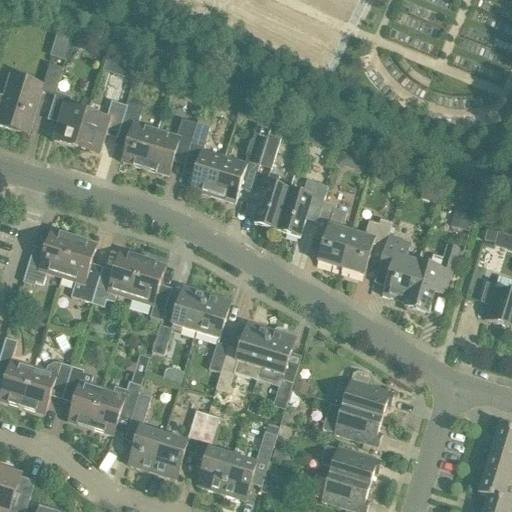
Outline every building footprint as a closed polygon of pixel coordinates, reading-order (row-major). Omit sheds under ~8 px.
[(86,43),(75,39),(73,47),(84,50),(86,43)] [(123,62),(109,58),(105,73),(118,77),(123,62)] [(0,127),(29,136),(42,93),(55,97),(56,95),(63,71),(49,67),(43,88),(10,78),(3,99),(0,98),(0,127)] [(61,121),(53,144),(76,151),(87,115),(68,110),(71,100),(56,95),(55,97),(49,117),(61,121)] [(119,136),(120,133),(127,109),(112,104),(106,121),(87,115),(76,151),(77,149),(100,156),(107,133),(119,136)] [(122,166),(145,173),(157,134),(137,128),(143,110),(128,105),(127,109),(120,133),(131,136),(122,166)] [(241,109),(240,114),(238,118),(245,120),(246,116),(248,111),(241,109)] [(157,134),(145,173),(168,180),(177,150),(188,154),(197,126),(182,122),(176,140),(157,134)] [(224,160),(212,199),(236,206),(240,191),(251,194),(259,168),(267,141),(269,137),(272,127),(259,124),(254,137),(253,142),(250,144),(247,156),(248,161),(246,167),(224,160)] [(190,192),(212,199),(224,160),(203,154),(207,140),(210,131),(197,126),(188,154),(182,174),(194,178),(190,192)] [(320,144),(322,137),(310,133),(307,142),(306,144),(315,146),(320,144)] [(269,137),(267,141),(259,168),(271,171),(281,141),(269,137)] [(351,158),(341,155),(338,166),(344,167),(349,165),(351,158)] [(254,227),(277,234),(289,194),(276,190),(280,179),(270,176),(254,227)] [(309,213),(320,217),(324,203),(328,189),(307,182),(302,198),(289,194),(277,234),(300,241),(309,213)] [(476,208),(457,202),(452,219),(471,225),(476,208)] [(318,265),(341,272),(352,235),(342,232),(348,216),(336,211),(337,207),(324,203),(320,217),(313,238),(325,242),(318,265)] [(382,259),(388,239),(393,225),(381,222),(379,227),(370,224),(365,240),(352,235),(341,272),(364,279),(371,256),(382,259)] [(495,246),(498,236),(487,232),(484,243),(495,246)] [(62,280),(74,241),(51,234),(43,260),(32,257),(23,285),(35,289),(36,284),(43,286),(46,275),(62,280)] [(495,246),(495,247),(506,250),(510,239),(498,236),(495,246)] [(404,308),(405,309),(418,266),(406,262),(410,249),(400,246),(401,244),(388,239),(382,259),(379,267),(391,271),(385,289),(385,288),(381,299),(389,302),(390,300),(405,305),(404,308)] [(71,300),(91,306),(102,274),(90,270),(97,248),(74,241),(62,280),(76,285),(71,300)] [(440,276),(451,280),(460,252),(448,249),(444,261),(434,258),(430,269),(418,266),(405,309),(416,312),(415,314),(428,318),(431,307),(430,307),(437,286),(440,276)] [(116,298),(130,302),(143,262),(120,255),(113,278),(102,274),(91,306),(104,310),(107,303),(114,305),(116,298)] [(143,262),(130,302),(153,309),(149,320),(151,320),(161,324),(170,295),(159,291),(166,269),(143,262)] [(511,332),(511,328),(511,283),(498,280),(495,289),(486,287),(480,306),(490,309),(485,324),(511,332)] [(172,328),(196,335),(207,297),(184,290),(172,328)] [(231,304),(207,297),(196,335),(219,342),(231,304)] [(172,332),(161,328),(162,324),(161,324),(160,329),(152,355),(164,359),(172,332)] [(220,376),(216,391),(228,395),(234,376),(238,364),(260,371),(272,333),(249,326),(241,353),(228,349),(220,376)] [(260,371),(258,378),(281,385),(279,390),(277,398),(288,401),(293,386),(283,382),(296,341),(286,338),(287,335),(286,333),(278,330),(276,332),(275,334),(272,333),(260,371)] [(0,399),(0,403),(22,410),(34,370),(11,363),(17,345),(5,341),(0,358),(0,378),(6,380),(0,399)] [(220,376),(228,349),(217,346),(209,373),(220,376)] [(34,370),(22,410),(44,417),(51,394),(63,398),(72,370),(60,366),(55,365),(48,369),(47,374),(34,370)] [(68,424),(90,431),(103,391),(90,387),(93,378),(83,375),(84,373),(72,370),(63,398),(75,401),(68,424)] [(350,383),(342,410),(382,422),(386,409),(390,410),(394,397),(367,388),(369,381),(366,377),(357,375),(353,377),(351,384),(350,383)] [(297,384),(294,393),(306,396),(308,387),(297,384)] [(125,397),(103,391),(90,431),(113,438),(120,415),(132,419),(139,396),(142,389),(129,385),(125,397)] [(152,400),(139,396),(132,419),(131,422),(144,426),(152,400)] [(382,422),(342,410),(330,406),(323,432),(334,436),(334,437),(378,450),(382,437),(378,435),(382,422)] [(188,439),(200,443),(208,417),(196,413),(188,439)] [(211,447),(220,420),(208,417),(200,443),(211,447)] [(266,434),(257,461),(269,464),(277,438),(279,430),(268,426),(266,434)] [(511,432),(499,429),(493,452),(511,457),(511,432)] [(129,468),(153,475),(164,437),(141,430),(129,468)] [(176,482),(188,444),(164,437),(153,475),(176,482)] [(323,467),(332,470),(329,477),(369,489),(374,475),(377,476),(381,463),(338,450),(337,451),(328,449),(324,451),(321,463),(323,467)] [(198,488),(221,496),(233,458),(210,450),(198,488)] [(288,455),(275,451),(272,461),(285,465),(288,455)] [(511,457),(493,452),(486,473),(511,481),(511,457)] [(245,503),(257,465),(233,458),(221,496),(245,503)] [(0,511),(25,511),(30,498),(15,493),(20,479),(20,476),(0,469),(0,511)] [(480,495),(488,498),(488,497),(511,504),(511,481),(486,473),(480,495)] [(365,502),(369,489),(329,477),(321,503),(349,511),(366,511),(369,503),(365,502)] [(269,484),(263,482),(260,493),(271,496),(273,490),(269,484)] [(488,498),(484,511),(511,511),(511,504),(488,497),(488,498)]
